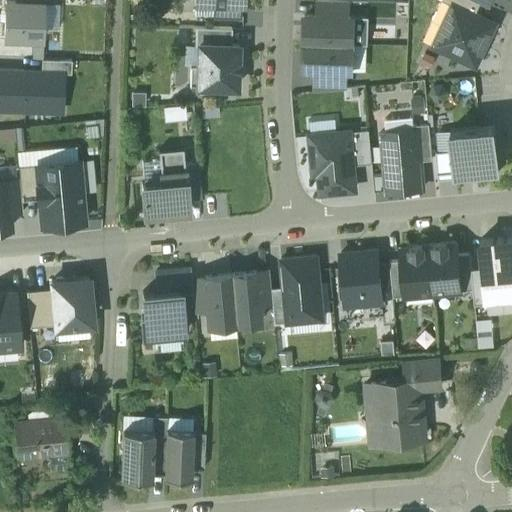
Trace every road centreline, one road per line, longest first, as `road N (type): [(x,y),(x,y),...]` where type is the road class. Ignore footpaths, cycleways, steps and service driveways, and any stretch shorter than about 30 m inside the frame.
road 1 (residential): [(96,511),(107,241)]
road 2 (track): [(107,241),(114,0)]
road 3 (residential): [(232,511),(456,495)]
road 4 (residential): [(292,220),(281,0)]
road 5 (residential): [(511,203),(292,220)]
road 6 (residential): [(107,241),(292,220)]
road 7 (residential): [(456,495),(489,397),(511,370)]
